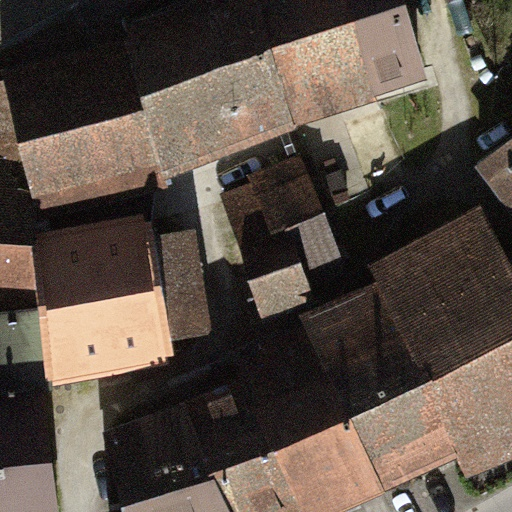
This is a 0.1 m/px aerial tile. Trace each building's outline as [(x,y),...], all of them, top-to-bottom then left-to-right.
[(128,0),(136,39),(0,84),(0,160),(2,168),(40,167),(53,221),(447,91),(415,0),(128,0)] [(511,156),(501,163),(511,181),(511,156)] [(306,164),(223,201),(282,332),(365,294),(306,164)] [(0,300),(52,300),(40,167),(2,168),(0,167),(0,300)] [(270,388),(114,441),(126,511),(386,511),(486,472),(492,490),(511,479),(511,225),(507,217),(392,265),(404,287),(325,318),(330,332),(259,356),(270,388)] [(177,224),(60,243),(84,383),(200,364),(177,224)] [(0,511),(69,511),(55,410),(0,417),(0,511)]
